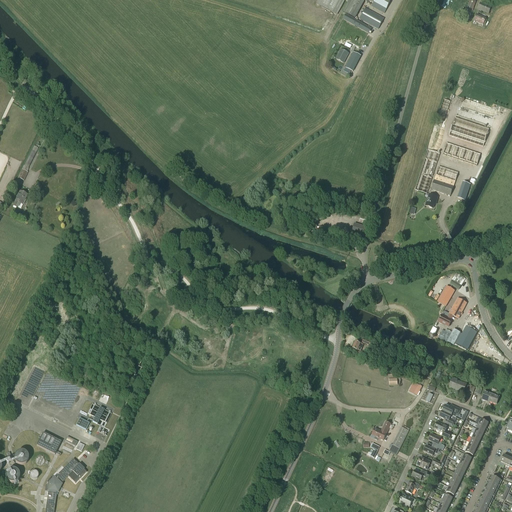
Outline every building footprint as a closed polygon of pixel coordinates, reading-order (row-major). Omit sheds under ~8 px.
[(343,0),(318,0),(316,6),(336,16),(343,0)] [(349,0),(343,12),(355,19),(365,0),(349,0)] [(367,0),(373,3),(372,7),(384,13),(390,3),(384,0),(367,0)] [(469,19),(476,1),(473,0),(469,0),(469,2),(469,3),(463,17),(469,19)] [(488,14),(491,7),(481,3),(478,10),(488,14)] [(365,9),(359,19),(378,29),(384,19),(365,9)] [(372,29),(370,28),(346,14),(343,19),(369,34),(372,29)] [(483,26),(484,25),(486,18),(477,14),(474,22),(483,26)] [(343,63),(348,54),(347,53),(348,51),(346,50),(345,52),(341,50),(336,60),(343,63)] [(353,53),(345,68),(352,72),(361,57),(353,53)] [(444,122),(451,102),(443,100),(437,120),(444,122)] [(489,129),(455,118),(449,136),(483,147),(489,129)] [(442,155),(476,166),(480,154),(446,143),(442,155)] [(30,166),(36,153),(35,153),(37,149),(34,147),(32,151),(25,163),(26,164),(25,165),(24,166),(22,170),(18,178),(16,182),(19,184),(21,179),(24,181),(28,173),(27,172),(29,169),(28,168),(29,166),(28,166),(28,165),(30,166)] [(427,194),(440,154),(428,150),(415,190),(427,194)] [(431,190),(450,196),(458,173),(439,167),(431,190)] [(470,185),(463,182),(458,199),(465,201),(470,185)] [(23,205),(28,195),(20,191),(13,206),(15,207),(18,208),(20,204),(23,205)] [(432,208),(433,205),(436,206),(438,197),(429,194),(426,206),(432,208)] [(354,224),(352,232),(364,236),(366,227),(354,224)] [(452,280),(450,285),(459,290),(461,286),(452,280)] [(445,307),(454,292),(446,287),(437,303),(445,307)] [(467,304),(457,299),(449,314),(458,319),(467,304)] [(458,319),(449,314),(447,318),(441,315),(438,322),(439,323),(438,323),(441,325),(441,324),(448,327),(452,321),(450,320),(452,316),(458,319)] [(462,335),(457,345),(457,346),(461,348),(462,348),(463,349),(466,351),(466,350),(467,351),(468,352),(477,333),(467,328),(466,329),(466,330),(465,332),(464,332),(463,334),(464,334),(463,335),(462,335)] [(453,346),(454,343),(455,343),(460,333),(453,330),(451,335),(442,330),(438,338),(441,340),(453,346)] [(363,339),(362,343),(371,348),(373,344),(363,339)] [(365,354),(360,352),(363,345),(356,341),(353,348),(359,351),(358,354),(363,357),(365,354)] [(452,379),(449,387),(458,391),(463,393),(466,385),(457,381),(457,380),(453,378),(453,380),(452,379)] [(417,396),(422,387),(418,385),(414,394),(417,396)] [(480,395),(482,390),(483,387),(477,385),(476,388),(474,393),(480,395)] [(488,402),(496,405),(499,397),(485,392),(482,400),(487,402),(488,402)] [(460,411),(459,410),(460,409),(451,405),(449,408),(445,406),(442,412),(456,418),(456,417),(457,417),(460,411)] [(104,410),(100,408),(92,422),(97,424),(104,410)] [(456,418),(442,412),(440,417),(444,420),(443,423),(453,428),(454,426),(453,425),(456,418)] [(89,423),(79,419),(76,425),(86,430),(89,423)] [(480,419),(478,425),(486,428),(488,423),(480,419)] [(386,422),(381,432),(375,429),(372,435),(375,437),(374,439),(377,441),(378,439),(383,441),(391,425),(386,422)] [(442,436),(448,439),(449,438),(451,434),(445,432),(447,427),(437,423),(434,429),(443,433),(442,436)] [(478,425),(475,429),(484,433),(486,428),(478,425)] [(408,431),(401,428),(391,449),(398,452),(408,431)] [(481,438),(484,433),(475,429),(473,434),(481,438)] [(55,455),(61,442),(43,433),(37,446),(55,455)] [(473,434),(471,439),(479,442),(481,438),(473,434)] [(431,435),(429,441),(435,444),(434,446),(442,450),(443,451),(444,448),(444,446),(441,445),(442,443),(439,442),(440,439),(431,435)] [(75,447),(77,442),(67,437),(65,442),(75,447)] [(477,447),(479,442),(471,439),(469,443),(477,447)] [(469,443),(467,448),(475,452),(477,447),(469,443)] [(372,454),(370,457),(374,459),(379,447),(375,445),(373,450),(373,451),(371,450),(370,453),(372,454)] [(434,446),(432,449),(426,446),(423,452),(432,456),(434,453),(438,455),(440,453),(442,450),(434,446)] [(473,456),(475,452),(467,448),(465,452),(473,456)] [(21,466),(22,466),(22,465),(23,465),(24,465),(25,465),(26,464),(27,463),(28,462),(28,461),(28,460),(29,459),(29,458),(29,457),(28,457),(28,456),(28,455),(27,454),(27,453),(26,453),(25,452),(24,452),(24,451),(23,451),(22,451),(21,451),(20,451),(19,451),(19,452),(18,452),(17,452),(17,453),(16,453),(16,454),(15,454),(15,455),(15,456),(14,457),(14,458),(14,459),(14,460),(15,461),(15,462),(16,463),(17,464),(18,465),(19,465),(20,465),(21,466)] [(463,455),(461,460),(469,464),(472,459),(463,455)] [(505,466),(509,457),(504,455),(500,463),(505,466)] [(40,465),(40,466),(41,465),(42,465),(43,465),(43,464),(44,464),(44,463),(44,462),(44,461),(44,460),(44,459),(43,458),(42,457),(41,457),(40,457),(39,457),(38,457),(37,458),(36,459),(36,460),(36,461),(36,462),(36,463),(37,464),(37,465),(38,465),(39,465),(40,465)] [(433,467),(433,465),(439,468),(441,464),(434,460),(432,464),(430,463),(421,458),(419,460),(418,462),(418,463),(417,466),(427,470),(429,465),(433,467)] [(75,483),(86,472),(73,459),(55,478),(52,475),(46,482),(45,491),(48,491),(45,511),(53,511),(57,493),(58,493),(62,484),(61,483),(68,476),(75,483)] [(467,468),(469,464),(461,460),(459,464),(467,468)] [(459,464),(457,469),(465,473),(467,468),(459,464)] [(12,483),(13,483),(14,483),(15,483),(16,482),(17,482),(18,481),(18,480),(19,480),(19,479),(19,478),(20,477),(20,476),(20,475),(19,474),(19,473),(19,472),(18,472),(18,471),(17,471),(16,470),(15,470),(15,469),(14,469),(13,469),(12,469),(11,469),(10,469),(9,470),(8,470),(7,471),(7,472),(6,473),(6,474),(5,475),(5,476),(5,477),(6,478),(6,479),(6,480),(7,481),(8,482),(9,482),(10,483),(11,483),(12,483)] [(463,477),(465,473),(457,469),(454,473),(463,477)] [(412,476),(420,480),(422,476),(431,480),(433,476),(422,471),(421,474),(415,470),(412,476)] [(34,480),(35,480),(36,479),(37,479),(37,478),(38,478),(38,477),(38,476),(38,475),(38,474),(38,473),(37,473),(37,472),(36,472),(35,471),(34,471),(33,471),(33,472),(32,472),(31,473),(30,474),(30,475),(30,476),(30,477),(31,478),(32,479),(33,480),(34,480)] [(454,473),(452,478),(460,482),(463,477),(454,473)] [(490,481),(498,485),(500,480),(492,477),(490,481)] [(458,487),(460,482),(452,478),(450,483),(458,487)] [(488,486),(496,490),(498,485),(490,481),(488,486)] [(417,490),(419,485),(414,483),(413,485),(409,483),(405,491),(412,494),(414,489),(417,490)] [(450,483),(447,488),(456,492),(458,487),(450,483)] [(488,486),(486,491),(494,494),(496,490),(488,486)] [(486,491),(483,495),(492,499),(494,494),(486,491)] [(416,501),(415,500),(403,494),(399,504),(409,508),(412,502),(413,503),(415,503),(416,501)] [(442,499),(450,503),(453,498),(444,495),(442,499)] [(481,500),(489,504),(492,499),(483,495),(481,500)] [(442,499),(440,504),(448,508),(450,503),(442,499)] [(481,500),(479,504),(487,508),(489,504),(481,500)]
